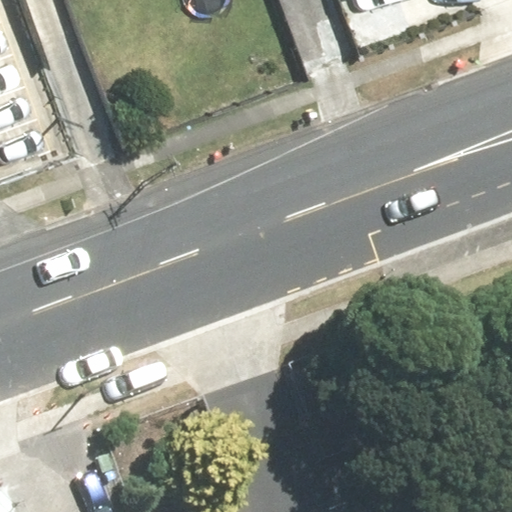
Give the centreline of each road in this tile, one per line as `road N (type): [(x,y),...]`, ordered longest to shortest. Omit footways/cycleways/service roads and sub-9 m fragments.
road 1 (secondary): [(0,328),(277,224)]
road 2 (secondary): [(511,139),(277,224)]
